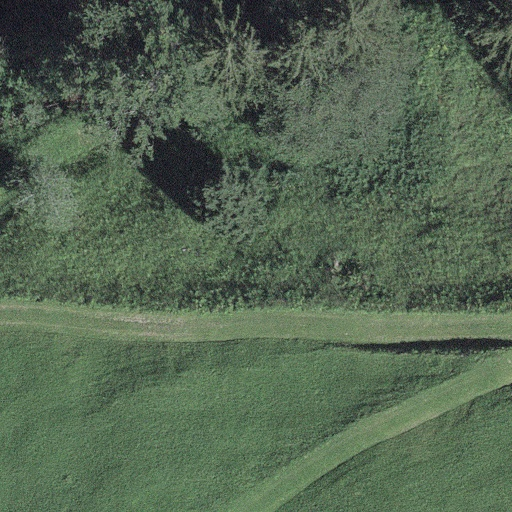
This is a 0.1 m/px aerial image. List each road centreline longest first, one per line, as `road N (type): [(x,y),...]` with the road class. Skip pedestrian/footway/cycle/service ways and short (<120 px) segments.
road 1 (track): [(511,326),(178,330),(0,317)]
road 2 (track): [(249,511),(332,452),(511,370)]
